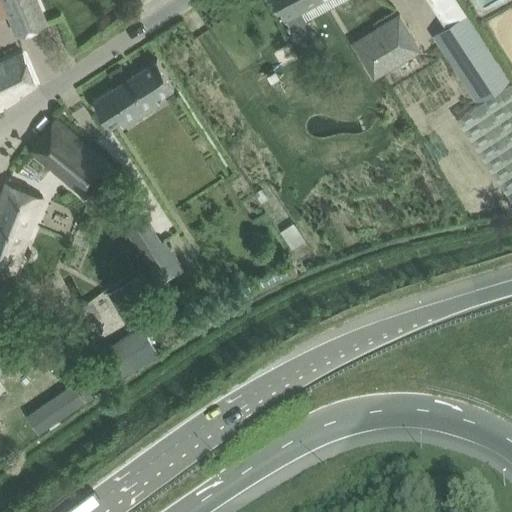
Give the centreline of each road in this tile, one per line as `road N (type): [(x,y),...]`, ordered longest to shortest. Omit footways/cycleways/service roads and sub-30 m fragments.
road 1 (motorway): [(511,288),(369,332),(284,370),(74,511)]
road 2 (motorway): [(187,511),(292,441),(357,415),(422,410),(511,443)]
road 3 (unclassified): [(0,129),(188,0)]
